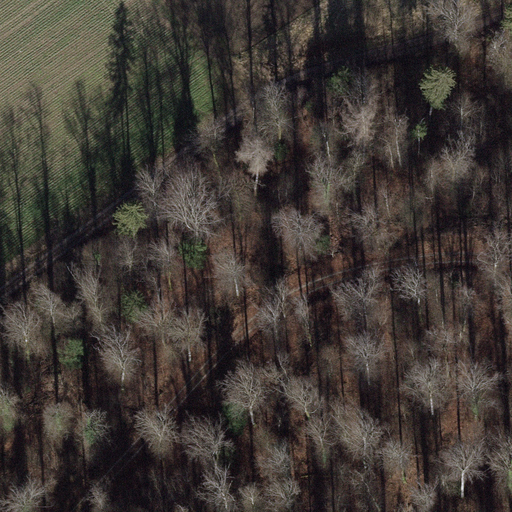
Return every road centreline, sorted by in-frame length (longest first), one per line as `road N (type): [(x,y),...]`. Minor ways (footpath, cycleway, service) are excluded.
road 1 (track): [(503,0),(242,96),(0,281)]
road 2 (track): [(511,270),(449,261),(340,274),(251,325),(79,511)]
road 3 (track): [(242,96),(158,0)]
